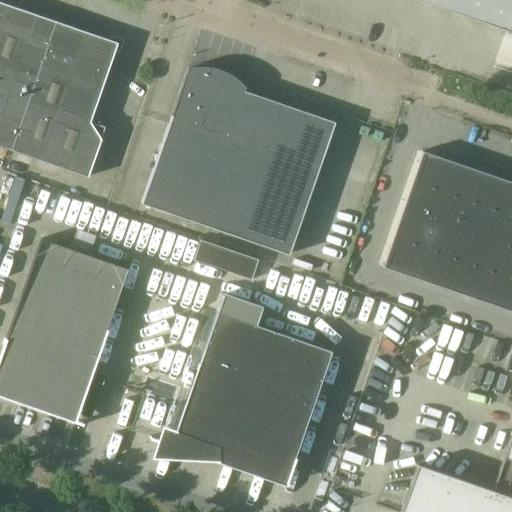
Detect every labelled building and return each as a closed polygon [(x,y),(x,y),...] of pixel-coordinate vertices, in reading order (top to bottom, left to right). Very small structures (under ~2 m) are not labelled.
[(511,0),(413,0),(511,34),(511,0)] [(0,75),(32,87),(54,22),(0,3),(0,75)] [(54,22),(32,87),(10,151),(87,178),(100,140),(89,123),(114,50),(109,41),(54,22)] [(188,69),(187,69),(171,117),(171,116),(140,205),(287,255),(333,123),(288,107),(288,108),(277,104),(275,112),(246,102),(239,99),(243,88),(238,83),(233,79),(227,75),(226,75),(221,72),(215,70),(209,69),(209,68),(208,68),(208,69),(202,68),(195,68),(188,69)] [(32,87),(0,75),(0,147),(10,151),(32,87)] [(401,210),(433,221),(453,163),(421,152),(401,210)] [(433,221),(452,228),(472,170),(453,163),(433,221)] [(452,228),(471,234),(491,176),(472,170),(452,228)] [(471,234),(490,241),(510,183),(491,176),(471,234)] [(490,241),(509,247),(511,238),(511,183),(510,183),(490,241)] [(433,221),(401,210),(381,268),(414,279),(433,221)] [(414,279),(432,285),(452,228),(433,221),(414,279)] [(432,285),(451,292),(471,234),(452,228),(432,285)] [(451,292),(470,298),(490,241),(471,234),(451,292)] [(0,396),(72,422),(86,385),(126,270),(40,240),(0,354),(0,396)] [(257,260),(199,241),(193,260),(250,280),(257,260)] [(509,247),(490,241),(470,298),(489,305),(509,247)] [(489,305),(508,311),(511,299),(511,248),(509,247),(489,305)] [(204,310),(153,457),(217,460),(217,462),(284,485),(330,352),(254,326),(260,307),(223,294),(216,314),(204,310)] [(511,511),(511,430),(491,491),(416,465),(400,511),(511,511)]
